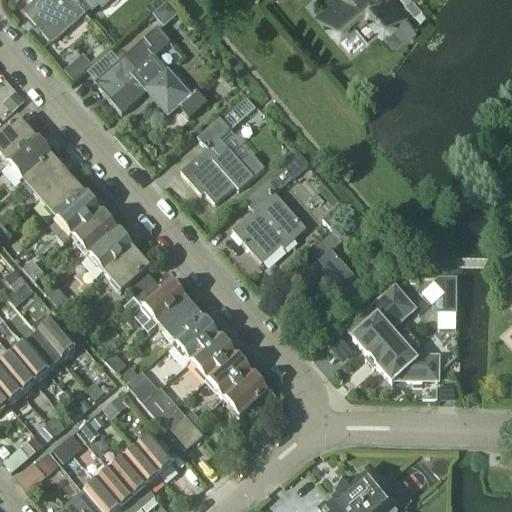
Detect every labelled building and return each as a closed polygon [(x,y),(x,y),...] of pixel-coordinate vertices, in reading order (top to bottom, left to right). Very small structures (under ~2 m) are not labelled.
[(25,0),(32,8),(23,16),(49,46),(83,16),(75,8),(76,7),(69,0),(25,0)] [(69,0),(76,7),(79,10),(84,7),(91,15),(98,10),(100,13),(115,0),(69,0)] [(332,0),(318,13),(340,38),(353,27),(367,43),(380,32),(383,36),(393,26),(404,39),(416,29),(416,28),(405,17),(409,13),(397,0),(332,0)] [(413,0),(406,0),(404,2),(413,13),(420,7),(413,0)] [(162,31),(177,18),(167,5),(152,18),(162,31)] [(153,62),(169,48),(154,31),(91,87),(120,119),(145,96),(167,121),(177,111),(188,124),(206,107),(195,94),(188,100),(153,62)] [(75,81),(84,73),(75,63),(66,71),(75,81)] [(23,106),(15,97),(3,108),(11,117),(23,106)] [(206,154),(180,176),(200,200),(203,197),(213,209),(234,191),(237,194),(252,182),(262,172),(250,158),(249,158),(228,134),(218,122),(195,142),(206,154)] [(0,161),(5,168),(32,144),(15,125),(0,138),(0,161)] [(21,186),(48,162),(32,144),(5,168),(21,186)] [(38,205),(65,181),(48,162),(21,186),(38,205)] [(272,199),(291,182),(282,172),(267,186),(244,207),(253,218),(232,236),(259,268),(279,250),(281,253),(303,234),(272,199)] [(54,223),(81,199),(65,181),(38,205),(54,223)] [(70,241),(96,217),(81,199),(54,223),(70,241)] [(86,259),(113,235),(96,217),(70,241),(86,259)] [(0,248),(1,250),(10,242),(4,234),(0,238),(0,248)] [(103,278),(129,254),(113,235),(86,259),(103,278)] [(330,256),(341,246),(332,236),(308,257),(316,266),(283,295),(304,318),(325,300),(335,312),(360,290),(330,256)] [(143,276),(146,273),(129,254),(103,278),(119,297),(124,293),(131,302),(151,284),(143,276)] [(26,279),(36,270),(31,265),(22,273),(26,279)] [(33,287),(43,278),(36,270),(26,279),(33,287)] [(511,273),(502,274),(502,286),(511,285),(511,273)] [(4,282),(11,290),(20,283),(13,274),(4,282)] [(443,299),(431,311),(437,317),(455,317),(455,283),(437,283),(433,287),(443,299)] [(166,287),(159,294),(151,284),(131,302),(156,330),(183,306),(166,287)] [(53,290),(44,298),(54,310),(64,301),(53,290)] [(413,313),(393,292),(346,333),(353,341),(351,343),(390,387),(398,380),(403,385),(435,384),(435,358),(419,360),(413,366),(388,336),(413,313)] [(15,296),(7,304),(14,312),(22,304),(15,296)] [(59,316),(69,307),(64,301),(54,310),(59,316)] [(172,348),(199,324),(183,306),(156,330),(172,348)] [(8,313),(3,307),(0,309),(0,319),(0,320),(8,313)] [(66,323),(75,314),(69,307),(59,316),(66,323)] [(73,355),(49,327),(44,321),(31,331),(36,338),(36,339),(59,366),(73,355)] [(188,366),(215,342),(199,324),(172,348),(188,366)] [(47,377),(59,366),(36,339),(23,350),(47,377)] [(204,384),(231,361),(215,342),(188,366),(204,384)] [(34,388),(47,377),(23,350),(11,360),(34,388)] [(108,372),(118,363),(113,357),(103,366),(108,372)] [(0,374),(21,399),(34,388),(11,360),(0,369),(0,374)] [(221,403),(247,379),(231,361),(204,384),(221,403)] [(115,379),(125,370),(118,363),(108,372),(115,379)] [(0,374),(0,400),(8,410),(21,399),(0,374)] [(238,422),(264,398),(247,379),(221,403),(238,422)] [(95,406),(109,395),(101,385),(88,396),(95,406)] [(140,408),(150,400),(145,394),(136,403),(140,408)] [(72,407),(81,417),(89,411),(79,400),(72,407)] [(147,416),(157,407),(150,400),(140,408),(147,416)] [(109,424),(125,411),(116,401),(101,414),(109,424)] [(74,423),(81,417),(72,407),(65,412),(74,423)] [(190,415),(183,421),(192,430),(198,425),(190,415)] [(44,426),(55,439),(63,433),(52,420),(44,426)] [(96,435),(103,430),(95,420),(88,425),(96,435)] [(192,448),(200,440),(192,430),(183,421),(175,428),(192,448)] [(89,441),(96,435),(88,425),(81,431),(89,441)] [(49,444),(55,439),(44,426),(38,431),(49,444)] [(182,456),(192,448),(175,428),(166,437),(182,456)] [(73,460),(81,453),(71,439),(61,447),(73,460)] [(27,462),(41,450),(34,441),(19,452),(27,462)] [(158,482),(171,471),(147,443),(134,454),(158,482)] [(62,469),(73,460),(61,447),(52,455),(62,469)] [(145,493),(158,482),(134,454),(121,465),(145,493)] [(44,482),(58,471),(47,459),(35,469),(35,470),(17,485),(25,495),(43,481),(44,482)] [(121,465),(109,476),(132,504),(138,511),(142,511),(153,503),(145,493),(121,465)] [(389,484),(382,490),(367,472),(350,487),(348,485),(333,497),(334,499),(319,511),(402,511),(409,507),(389,484)] [(109,476),(95,487),(116,511),(138,511),(132,504),(109,476)] [(94,511),(116,511),(95,487),(82,498),(94,511)] [(94,511),(82,498),(66,511),(94,511)]
